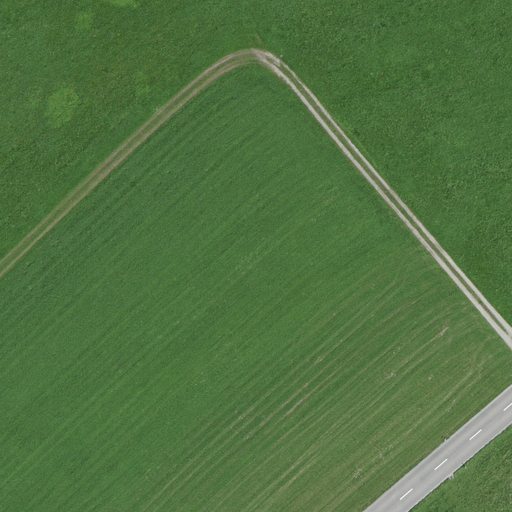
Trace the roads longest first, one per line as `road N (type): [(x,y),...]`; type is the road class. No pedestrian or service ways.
road 1 (track): [(268,57),(511,335)]
road 2 (tertiary): [(386,511),(511,404)]
